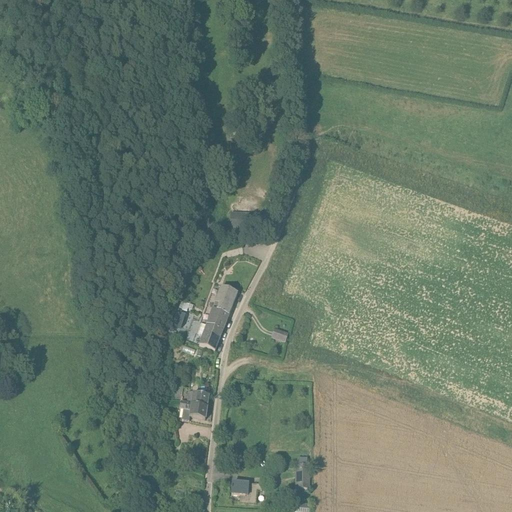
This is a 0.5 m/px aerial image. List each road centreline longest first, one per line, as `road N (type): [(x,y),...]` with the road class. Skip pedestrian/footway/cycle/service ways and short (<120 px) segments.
road 1 (residential): [(207,511),(224,354),(275,238)]
road 2 (track): [(2,0),(14,72),(66,167),(80,250)]
road 3 (track): [(132,511),(108,441),(95,336)]
road 4 (track): [(301,115),(301,167),(275,238)]
